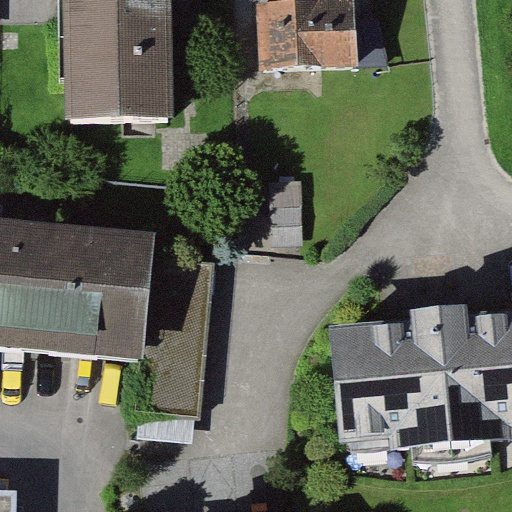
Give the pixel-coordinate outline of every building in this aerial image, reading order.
[(65,0),(0,0),(0,28),(66,26),(65,0)] [(171,0),(65,0),(66,26),(68,129),(174,126),(171,0)] [(354,0),(331,0),(251,7),(257,82),(361,73),(354,0)] [(364,22),(367,73),(388,71),(385,21),(364,22)] [(151,239),(0,228),(0,354),(142,365),(151,239)] [(213,272),(158,267),(143,416),(198,421),(206,345),(213,272)] [(511,314),(326,334),(339,457),(511,439),(511,314)] [(14,511),(14,497),(0,497),(0,511),(14,511)]
